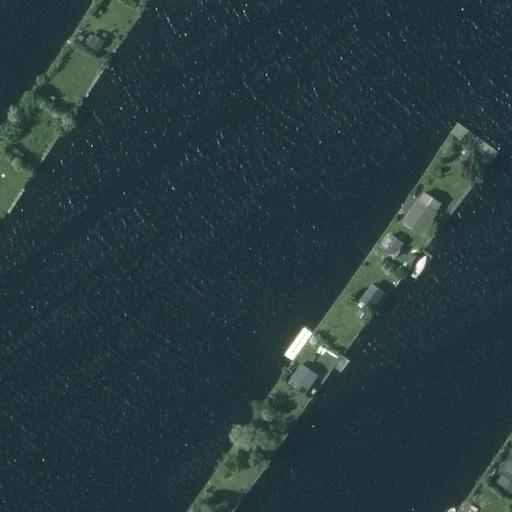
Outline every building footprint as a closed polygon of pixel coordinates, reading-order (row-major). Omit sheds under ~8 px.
[(94,35),(88,44),(98,51),(105,41),(94,35)] [(418,199),(403,222),(423,235),(438,213),(418,199)] [(391,234),(381,248),(395,258),(405,244),(391,234)] [(373,284),(361,301),(374,310),(386,293),(373,284)] [(297,370),(288,383),(306,395),(315,383),(297,370)] [(508,465),(497,482),(511,493),(511,453),(505,463),(508,465)]
